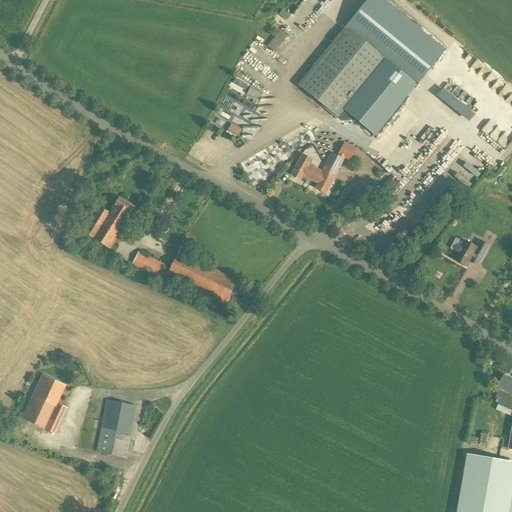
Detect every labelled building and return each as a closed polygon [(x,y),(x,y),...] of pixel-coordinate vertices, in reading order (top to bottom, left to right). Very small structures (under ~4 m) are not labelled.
[(376,135),(412,91),(446,50),(383,0),(368,0),(346,27),(299,85),(341,119),(352,118),(353,116),(376,135)] [(309,165),(304,176),(319,184),(316,188),(326,193),(344,158),(350,161),(356,149),(345,143),(338,156),(331,153),(322,171),(309,165)] [(301,180),(304,176),(309,165),(312,159),(302,154),(292,175),(301,180)] [(101,207),(84,233),(109,249),(136,208),(119,197),(114,206),(110,213),(101,207)] [(489,245),(480,240),(476,247),(463,240),(453,259),(468,267),(470,262),(478,266),(489,245)] [(196,256),(189,254),(190,251),(181,247),(167,276),(227,304),(237,279),(194,260),(196,256)] [(133,265),(158,278),(164,265),(139,253),(133,265)] [(503,370),(510,372),(511,366),(511,360),(508,359),(503,370)] [(23,418),(45,429),(56,434),(68,408),(57,404),(66,386),(43,375),(23,418)] [(510,380),(504,376),(497,386),(498,387),(495,403),(498,405),(496,410),(511,416),(511,426),(509,441),(503,440),(501,447),(511,449),(511,394),(504,390),(510,380)] [(96,453),(126,459),(137,406),(107,400),(96,453)] [(479,445),(485,446),(486,445),(489,445),(490,441),(486,441),(488,432),(482,431),(479,445)] [(470,448),(474,449),(475,444),(477,445),(478,439),(468,437),(467,442),(471,443),(470,448)] [(469,454),(458,511),(499,511),(508,461),(469,454)]
